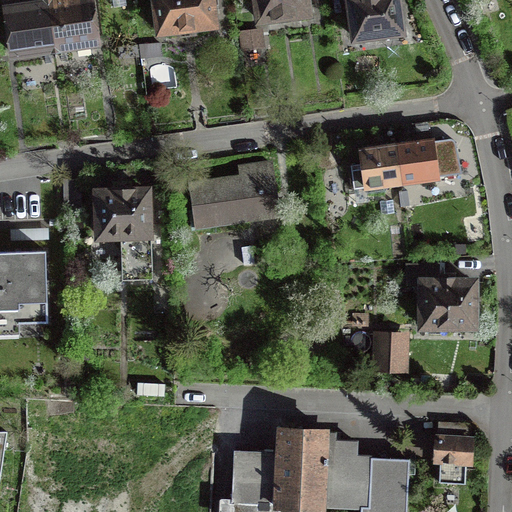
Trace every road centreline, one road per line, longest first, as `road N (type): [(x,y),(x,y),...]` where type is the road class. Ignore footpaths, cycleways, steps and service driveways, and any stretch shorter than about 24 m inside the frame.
road 1 (residential): [(478,106),(0,171)]
road 2 (residential): [(507,412),(173,394)]
road 3 (residential): [(507,412),(500,199),(478,106)]
